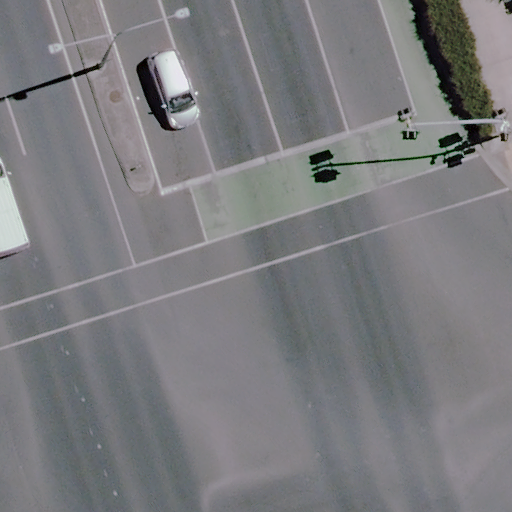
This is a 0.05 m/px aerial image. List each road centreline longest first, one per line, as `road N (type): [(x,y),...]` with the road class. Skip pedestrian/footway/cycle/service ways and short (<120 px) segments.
road 1 (primary): [(265,0),(433,506)]
road 2 (primary): [(144,511),(0,60)]
